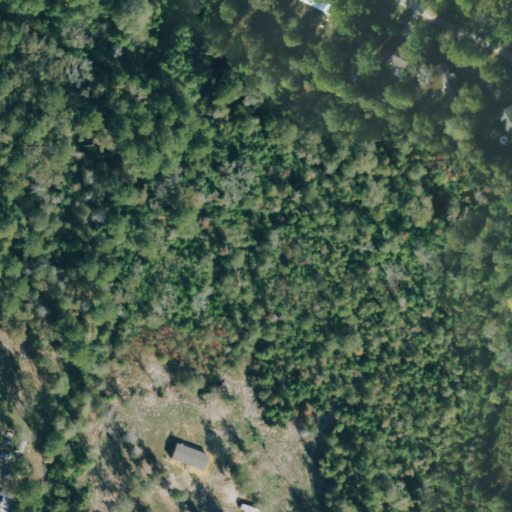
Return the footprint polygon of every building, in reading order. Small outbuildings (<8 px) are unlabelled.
[(409,53),(388,40),(380,53),(401,66),(409,53)] [(438,66),(449,91),(458,87),(448,62),(438,66)] [(511,106),(498,114),(511,137),(511,106)] [(209,454),(177,442),(171,458),(203,470),(209,454)] [(9,511),(13,500),(2,497),(0,504),(0,511),(9,511)]
